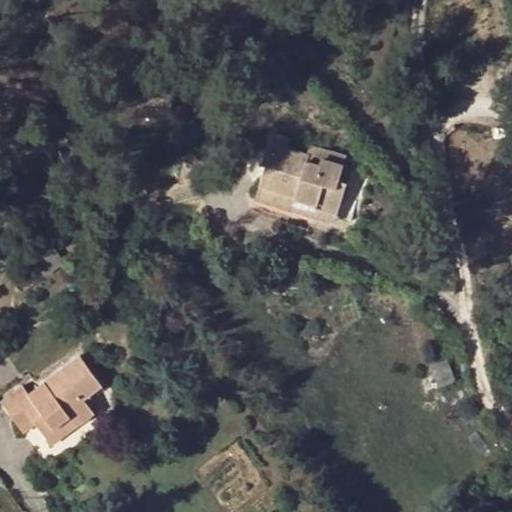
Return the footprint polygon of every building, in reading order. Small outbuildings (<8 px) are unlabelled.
[(295,203),(338,215),(347,182),(338,180),(343,166),(320,159),(319,166),(307,163),(309,156),(288,150),(290,140),(271,135),(263,164),(267,166),(260,187),(296,197),(295,203)] [(312,147),(309,156),(307,163),(319,166),(320,159),(343,166),(345,157),(312,147)] [(351,168),(343,166),(338,180),(347,182),(351,168)] [(335,224),(338,215),(295,203),(296,197),(260,187),(256,201),(335,224)] [(458,355),(446,360),(455,381),(467,377),(458,355)] [(69,418),(76,428),(95,414),(85,400),(103,387),(81,357),(30,395),(23,386),(2,402),(14,420),(27,412),(37,425),(47,418),(54,428),(69,418)] [(446,360),(429,367),(438,388),(455,381),(446,360)] [(27,412),(14,420),(25,434),(37,425),(27,412)] [(52,445),(76,428),(69,418),(54,428),(47,418),(37,425),(52,445)]
